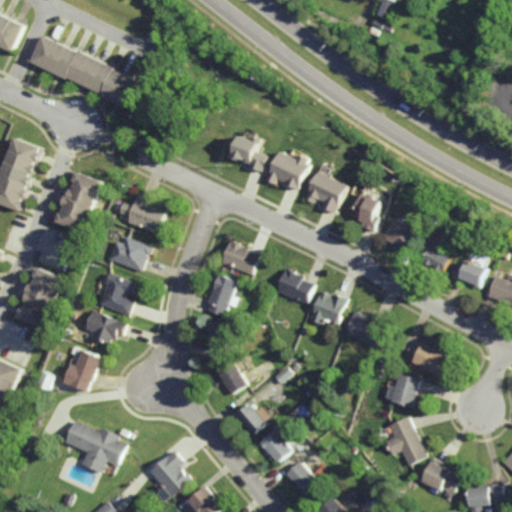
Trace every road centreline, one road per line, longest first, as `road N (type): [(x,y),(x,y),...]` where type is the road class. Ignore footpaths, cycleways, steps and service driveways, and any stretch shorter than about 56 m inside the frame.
road 1 (residential): [(511,344),(140,156)]
road 2 (primary): [(214,0),(360,111),(511,198)]
road 3 (residential): [(278,511),(197,414),(178,374),(181,294),(218,194)]
road 4 (primary): [(511,168),(404,108),(256,0)]
road 5 (residential): [(77,122),(0,315)]
